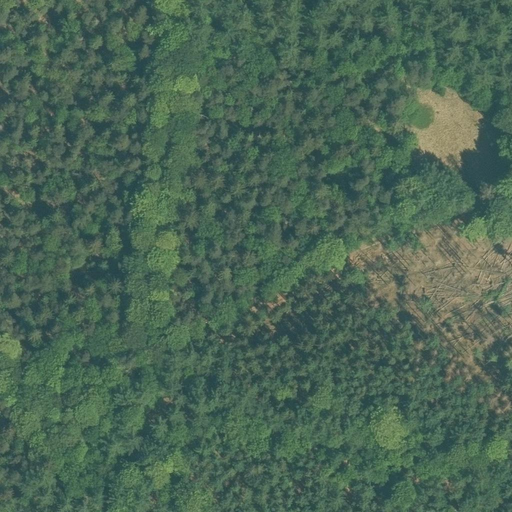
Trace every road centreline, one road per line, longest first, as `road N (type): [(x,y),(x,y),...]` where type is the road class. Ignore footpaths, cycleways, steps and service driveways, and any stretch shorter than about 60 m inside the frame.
road 1 (track): [(49,477),(82,427),(141,374),(400,235),(511,214)]
road 2 (track): [(171,56),(154,257)]
road 3 (track): [(171,56),(0,50)]
road 4 (track): [(0,251),(154,257)]
road 5 (track): [(45,511),(49,477),(29,417),(0,373)]
